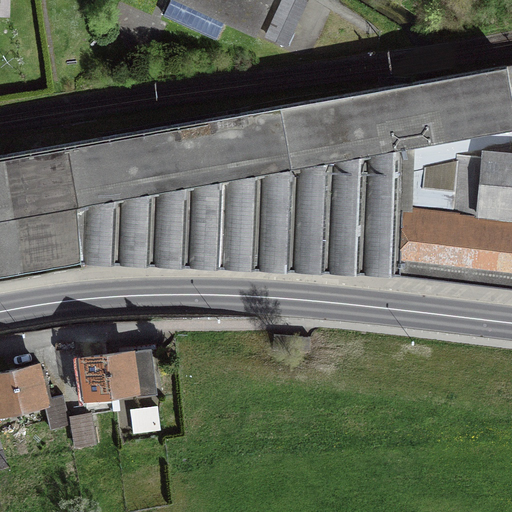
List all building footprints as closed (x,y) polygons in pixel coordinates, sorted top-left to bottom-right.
[(272,0),(169,0),(163,15),(217,39),(225,21),(256,36),(272,0)] [(277,13),(267,34),(286,43),(296,22),(277,13)] [(0,274),(80,260),(80,262),(396,274),(511,287),(511,64),(0,155),(0,274)] [(273,334),(272,350),(309,352),(310,337),(273,334)] [(106,354),(112,394),(135,391),(136,396),(160,393),(155,348),(132,351),(106,354)] [(112,394),(106,354),(81,357),(83,370),(74,371),(75,383),(84,381),(86,398),(112,394)] [(22,408),(46,403),(51,401),(51,397),(45,369),(39,370),(37,363),(13,369),(22,408)] [(0,413),(22,408),(13,369),(0,371),(0,413)] [(51,397),(51,401),(46,403),(51,429),(68,425),(62,393),(51,397)] [(16,414),(19,426),(25,425),(22,412),(16,414)] [(70,416),(75,446),(95,443),(90,413),(70,416)]
